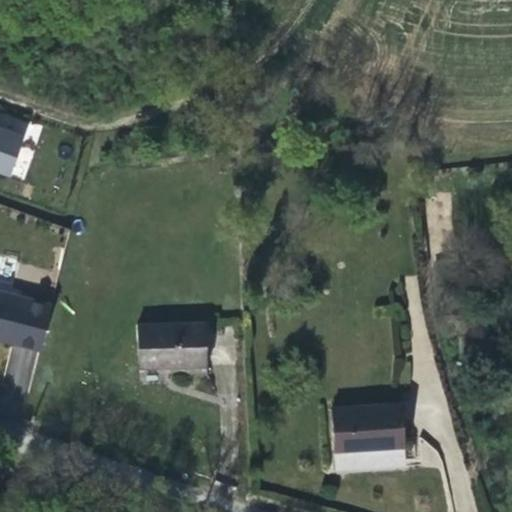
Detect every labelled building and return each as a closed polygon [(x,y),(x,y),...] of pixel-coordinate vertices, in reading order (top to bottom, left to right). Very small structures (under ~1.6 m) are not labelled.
[(0,172),(22,181),(34,150),(19,144),(27,122),(0,111),(0,172)] [(45,279),(0,271),(0,317),(37,323),(45,279)] [(466,331),(464,315),(437,319),(439,335),(450,334),(453,358),(469,356),(465,331),(466,331)] [(130,366),(198,366),(196,323),(130,324),(130,366)] [(391,434),(390,397),(319,398),(320,435),(391,434)]
